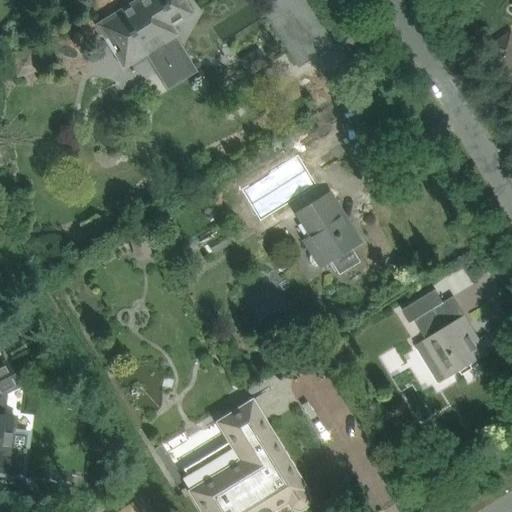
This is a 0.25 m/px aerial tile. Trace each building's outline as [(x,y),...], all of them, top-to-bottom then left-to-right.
[(192,14),(183,0),(142,0),(120,14),(119,12),(97,25),(118,59),(139,47),(144,55),(146,54),(168,90),(197,72),(175,36),(177,35),(172,26),(192,14)] [(304,0),(271,0),(262,6),(300,65),(333,45),(304,0)] [(511,48),(498,57),(511,79),(511,48)] [(251,72),(265,63),(258,53),(244,61),(251,72)] [(339,81),(313,96),(320,108),(346,92),(339,81)] [(360,242),(330,192),(296,213),(318,249),(311,253),(310,258),(310,262),(312,265),(315,267),(320,267),(330,261),(338,275),(360,262),(351,248),(360,242)] [(115,219),(75,241),(81,252),(121,229),(115,219)] [(224,232),(206,243),(213,255),(231,244),(224,232)] [(130,238),(133,250),(149,246),(146,234),(130,238)] [(454,297),(444,303),(436,290),(403,310),(411,323),(416,320),(428,338),(416,345),(439,383),(495,349),(487,335),(480,339),(477,333),(475,335),(465,318),(467,317),(454,297)] [(0,474),(25,477),(28,453),(11,451),(7,451),(9,434),(13,434),(15,418),(3,416),(7,392),(18,386),(6,362),(0,365),(0,474)] [(202,511),(270,511),(288,502),(292,508),(299,510),(306,506),(308,498),(304,492),(306,490),(252,401),(217,422),(229,442),(184,470),(197,491),(192,495),(202,511)]
